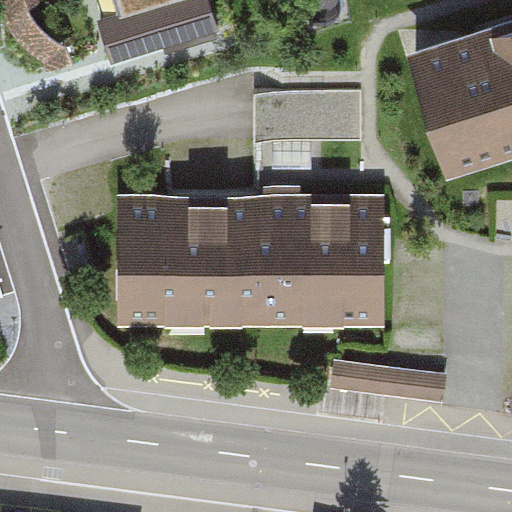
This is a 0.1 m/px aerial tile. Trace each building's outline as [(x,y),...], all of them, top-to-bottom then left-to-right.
[(56,54),(68,41),(52,34),(38,21),(29,3),(34,0),(7,0),(11,11),(22,29),(36,44),(56,54)] [(211,0),(95,0),(112,54),(219,23),(211,0)] [(511,27),(414,58),(448,165),(511,145),(511,27)] [(359,90),(258,90),(258,141),(359,140),(359,90)] [(382,203),(128,207),(130,315),(383,311),(382,203)] [(445,373),(338,359),(334,385),(441,399),(445,373)]
